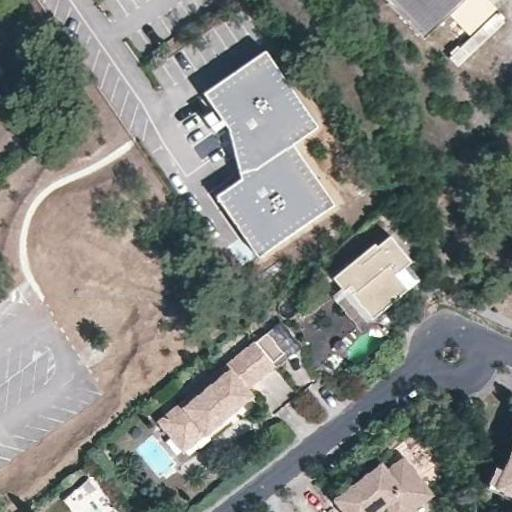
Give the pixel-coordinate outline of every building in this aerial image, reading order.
[(386,0),(424,39),(462,0),(386,0)] [(256,165),(290,142),(314,126),(262,50),(203,91),(222,117),(230,130),(234,144),(239,141),(256,165)] [(290,142),(256,165),(241,170),(242,175),(228,185),(217,192),(221,199),(258,253),(332,202),(290,142)] [(394,220),(388,212),(379,218),(386,226),(394,220)] [(326,281),(335,292),(337,294),(344,289),(348,295),(347,296),(345,298),(366,322),(390,302),(402,292),(413,283),(401,268),(405,265),(383,239),(370,249),(369,247),(326,281)] [(511,283),(501,290),(511,299),(511,283)] [(366,322),(345,298),(347,296),(348,295),(344,289),(337,294),(335,292),(326,300),(354,334),(367,324),(366,322)] [(295,350),(275,324),(260,336),(277,357),(266,365),(268,368),(270,370),(287,356),(295,350)] [(277,357),(260,336),(250,345),(266,365),(277,357)] [(266,365),(250,345),(158,417),(176,441),(193,427),(199,434),(227,412),(245,397),(240,391),(268,368),(266,365)] [(199,434),(193,427),(176,441),(158,417),(152,422),(176,452),(199,434)] [(511,457),(496,491),(511,498),(511,457)] [(384,511),(416,511),(429,502),(403,466),(386,479),(380,471),(370,477),(375,483),(369,488),(364,482),(335,505),(340,511),(382,511),(384,511)] [(78,480),(84,487),(94,479),(88,472),(78,480)] [(369,488),(375,483),(370,477),(368,479),(364,482),(369,488)]
